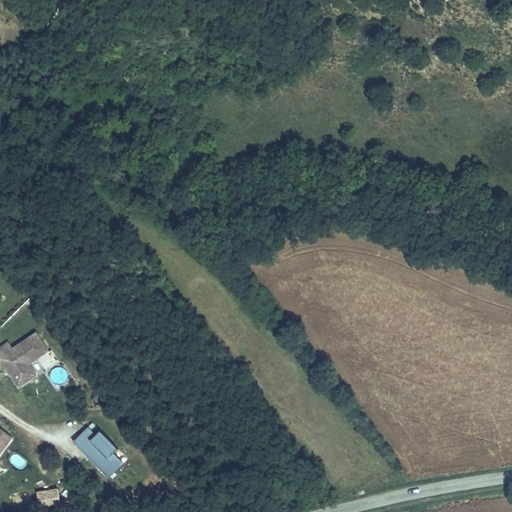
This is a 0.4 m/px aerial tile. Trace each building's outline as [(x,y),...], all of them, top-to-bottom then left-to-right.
[(45,351),(34,334),(10,350),(6,344),(0,347),(0,367),(2,366),(6,372),(10,370),(16,380),(25,381),(33,375),(26,364),(45,351)] [(16,380),(10,370),(6,372),(16,387),(25,381),(16,380)] [(115,449),(97,431),(93,435),(85,427),(70,442),(81,453),(84,449),(87,452),(84,456),(92,465),(96,461),(109,475),(121,464),(111,454),(115,449)] [(0,450),(10,438),(0,430),(0,450)] [(109,475),(96,461),(92,465),(106,478),(109,475)] [(38,508),(60,506),(59,489),(37,490),(38,508)]
